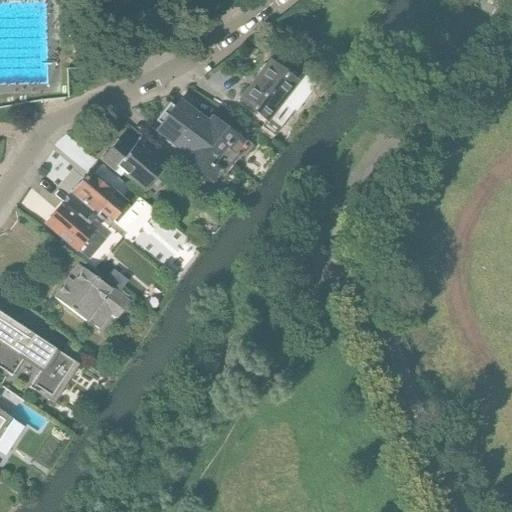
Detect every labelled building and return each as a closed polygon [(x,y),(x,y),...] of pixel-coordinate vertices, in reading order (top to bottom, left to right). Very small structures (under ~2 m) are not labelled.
[(240,101),(268,123),(269,122),(280,130),(294,112),(296,113),(307,99),(294,89),(297,85),(269,63),(266,66),(264,65),(255,77),(257,78),(240,101)] [(163,113),(232,166),(240,156),(237,154),(246,142),(211,116),(206,123),(180,103),(176,109),(170,104),(163,113)] [(224,177),(232,166),(163,113),(156,122),(162,126),(158,132),(183,152),(178,159),(212,185),(221,175),(224,177)] [(101,161),(114,172),(117,168),(126,175),(125,177),(144,193),(147,188),(156,196),(171,178),(162,171),(165,167),(153,157),(156,154),(140,140),(129,153),(116,143),(101,161)] [(102,167),(93,177),(90,174),(73,194),(98,215),(99,213),(111,223),(112,221),(117,225),(131,209),(127,205),(128,204),(123,199),(129,191),(102,167)] [(45,226),(77,253),(95,231),(67,207),(60,215),(57,212),(45,226)] [(307,304),(322,299),(316,278),(312,279),(307,262),(294,266),(307,304)] [(130,302),(127,300),(116,292),(111,288),(110,290),(79,266),(54,299),(87,323),(88,322),(100,331),(111,316),(116,320),(130,302)] [(0,370),(9,377),(22,358),(41,370),(29,389),(53,405),(77,366),(21,330),(0,316),(0,370)] [(0,437),(11,420),(0,412),(0,406),(2,403),(0,401),(0,437)]
